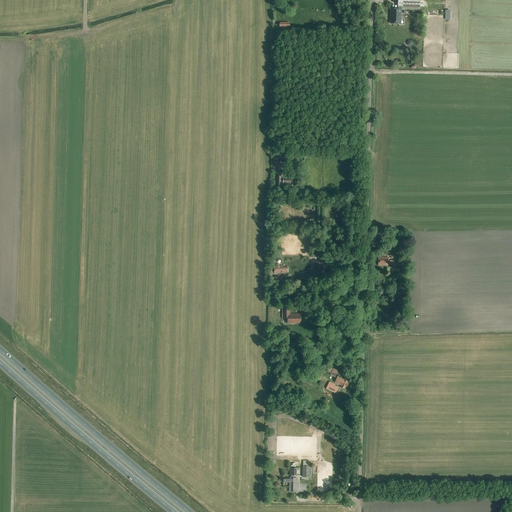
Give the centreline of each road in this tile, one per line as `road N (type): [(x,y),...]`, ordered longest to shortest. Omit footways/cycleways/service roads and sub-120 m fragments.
road 1 (track): [(371,0),(358,511)]
road 2 (trunk): [(189,511),(0,349)]
road 3 (trunk): [(0,363),(173,511)]
